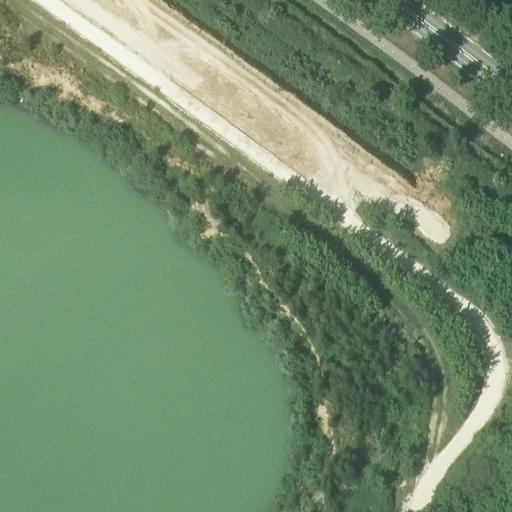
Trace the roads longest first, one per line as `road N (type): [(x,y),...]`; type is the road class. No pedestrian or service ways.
road 1 (track): [(40,0),(473,318),(497,350),(494,406),(418,511)]
road 2 (secondary): [(511,93),(387,0)]
